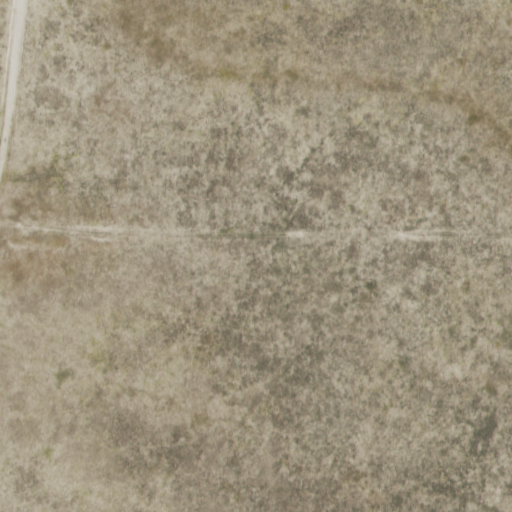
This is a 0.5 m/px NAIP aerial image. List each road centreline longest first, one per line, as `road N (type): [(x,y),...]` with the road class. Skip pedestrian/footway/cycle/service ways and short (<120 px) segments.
road 1 (track): [(0,189),(511,189)]
road 2 (track): [(31,0),(17,189)]
